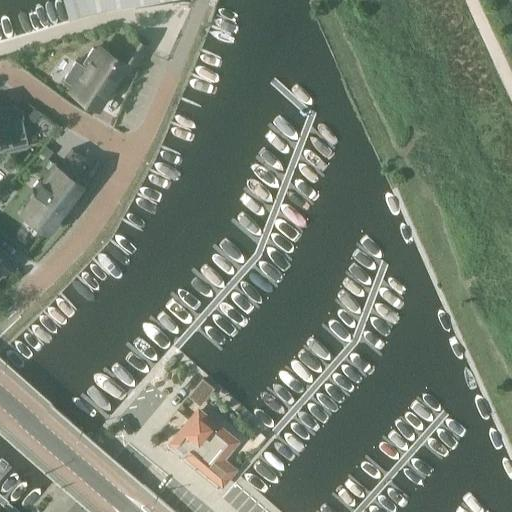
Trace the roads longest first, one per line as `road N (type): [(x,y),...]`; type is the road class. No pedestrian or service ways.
road 1 (tertiary): [(0,391),(136,511)]
road 2 (residential): [(136,154),(204,0)]
road 3 (residential): [(37,287),(99,219),(136,154)]
road 4 (residential): [(0,74),(136,154)]
